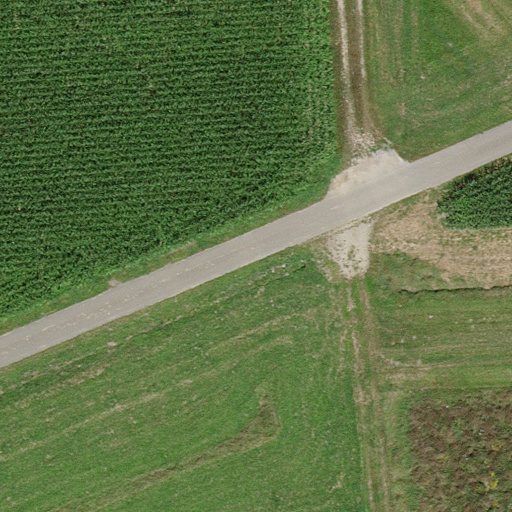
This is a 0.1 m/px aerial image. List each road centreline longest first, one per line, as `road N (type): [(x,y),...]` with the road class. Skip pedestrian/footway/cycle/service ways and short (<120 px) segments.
road 1 (unclassified): [(511,137),(0,352)]
road 2 (track): [(366,199),(363,315),(380,511)]
road 3 (track): [(366,199),(344,0)]
